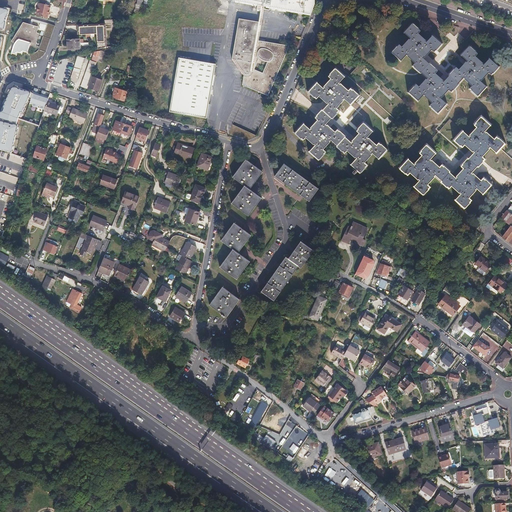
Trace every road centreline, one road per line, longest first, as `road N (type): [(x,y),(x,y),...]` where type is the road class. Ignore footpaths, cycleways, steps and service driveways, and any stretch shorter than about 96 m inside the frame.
road 1 (motorway): [(312,511),(0,294)]
road 2 (motorway): [(0,319),(272,511)]
road 3 (residential): [(196,322),(229,320),(287,239),(259,150)]
road 4 (residential): [(40,83),(232,142)]
road 5 (residential): [(196,322),(232,142)]
road 6 (residential): [(325,440),(499,392)]
road 7 (residential): [(187,337),(325,440)]
road 8 (residential): [(35,259),(89,278),(187,337)]
road 9 (residential): [(259,150),(326,0)]
